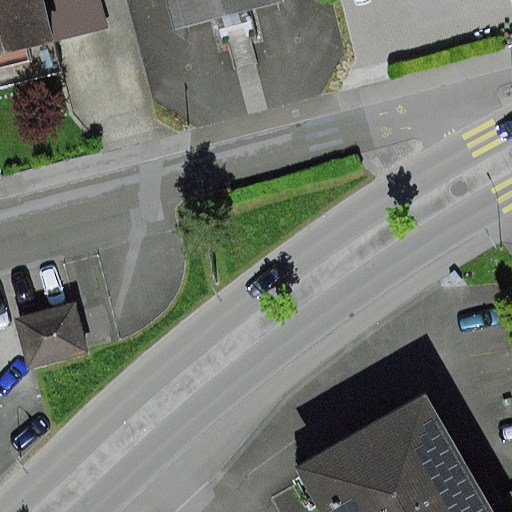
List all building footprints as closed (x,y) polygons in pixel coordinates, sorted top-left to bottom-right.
[(42,0),(0,0),(0,69),(27,63),(24,51),(53,44),(42,0)] [(101,0),(42,0),(53,44),(109,30),(101,0)] [(276,0),(166,0),(174,28),(214,18),(220,43),(258,33),(252,13),(278,6),(276,0)] [(75,303),(13,319),(27,370),(89,354),(75,303)] [(488,511),(425,398),(299,468),(323,511),(488,511)]
